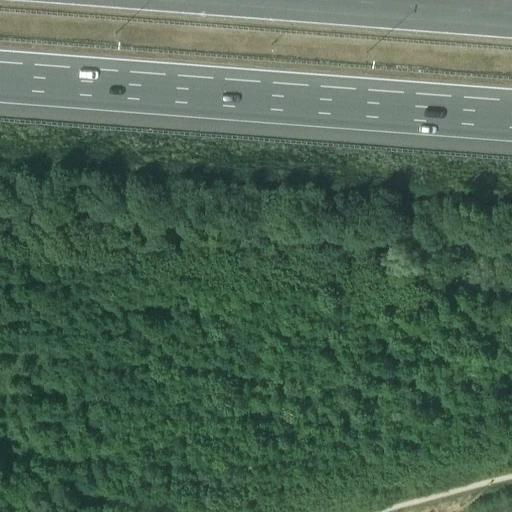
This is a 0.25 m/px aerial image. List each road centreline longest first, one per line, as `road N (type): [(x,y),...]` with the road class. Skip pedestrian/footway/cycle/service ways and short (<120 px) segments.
road 1 (motorway): [(0,74),(511,114)]
road 2 (motorway): [(511,15),(314,0)]
